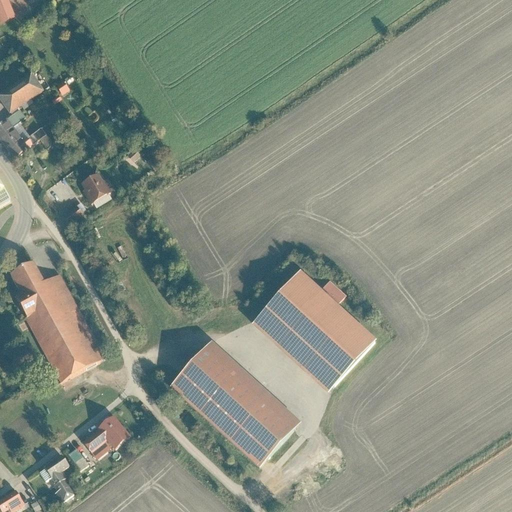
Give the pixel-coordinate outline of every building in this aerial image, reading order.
[(0,27),(13,22),(5,3),(0,4),(0,27)] [(0,107),(6,116),(40,94),(28,76),(0,95),(0,107)] [(59,85),(65,95),(73,91),(67,81),(59,85)] [(12,129),(25,120),(19,112),(0,123),(0,146),(4,152),(20,142),(12,129)] [(31,134),(25,138),(31,147),(37,143),(31,134)] [(4,152),(11,162),(22,154),(22,153),(31,147),(25,138),(20,142),(4,152)] [(111,195),(99,174),(81,184),(94,205),(111,195)] [(0,211),(11,206),(0,185),(0,211)] [(76,222),(70,214),(63,219),(68,227),(76,222)] [(108,362),(60,272),(41,282),(32,264),(7,277),(18,298),(10,303),(56,389),(108,362)] [(316,297),(295,278),(248,328),(323,398),(374,344),(336,309),(344,301),(328,285),(316,297)] [(295,432),(205,347),(165,388),(256,473),(295,432)] [(131,440),(111,418),(80,446),(89,455),(102,444),(113,456),(131,440)] [(68,469),(62,458),(38,473),(60,507),(75,497),(60,474),(68,469)] [(87,469),(80,461),(72,467),(78,476),(87,469)] [(20,511),(26,508),(16,493),(0,502),(0,508),(2,511),(20,511)]
